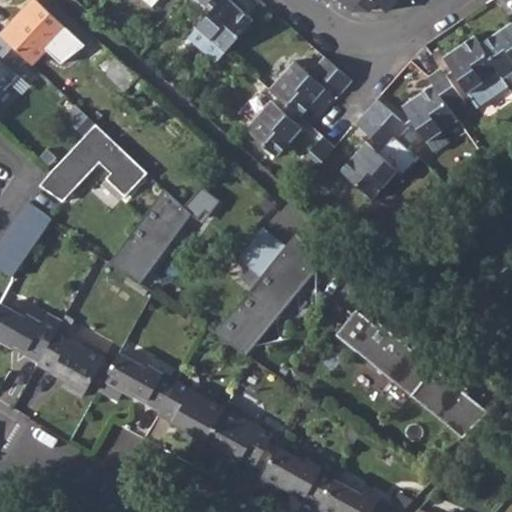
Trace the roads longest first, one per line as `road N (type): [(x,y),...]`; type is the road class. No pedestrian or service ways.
road 1 (residential): [(297,0),(338,34),(386,40),(452,0)]
road 2 (residential): [(0,428),(137,511)]
